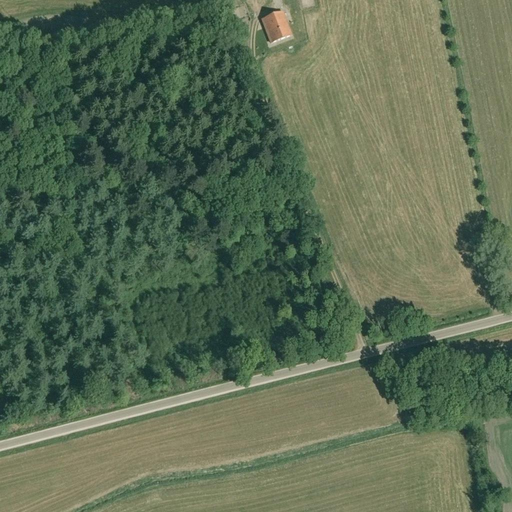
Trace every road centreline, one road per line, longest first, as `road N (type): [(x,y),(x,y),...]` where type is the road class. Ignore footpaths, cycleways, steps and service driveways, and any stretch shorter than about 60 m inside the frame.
road 1 (unclassified): [(0,446),(511,317)]
road 2 (track): [(0,320),(317,235)]
